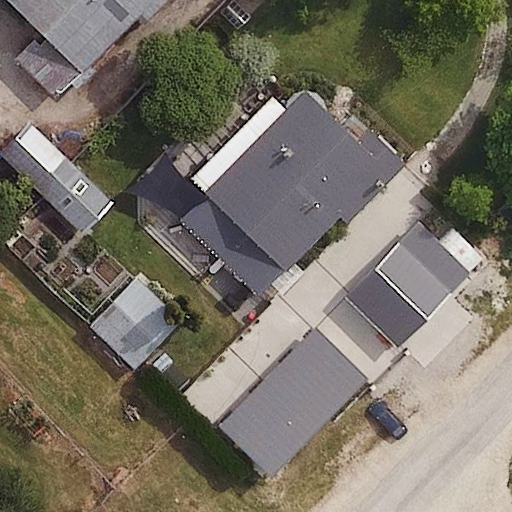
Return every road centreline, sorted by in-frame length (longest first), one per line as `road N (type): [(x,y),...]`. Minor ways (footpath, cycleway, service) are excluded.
road 1 (residential): [(390,511),(511,387)]
road 2 (unknown): [(509,0),(507,66),(475,122)]
